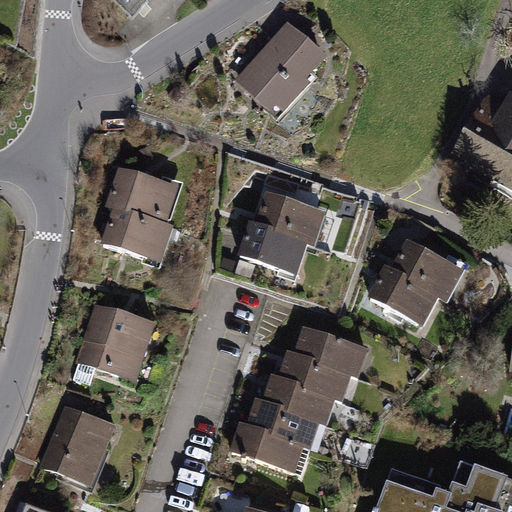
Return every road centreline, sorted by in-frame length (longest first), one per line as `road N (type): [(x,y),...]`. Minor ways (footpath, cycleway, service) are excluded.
road 1 (residential): [(223,279),(140,511)]
road 2 (residential): [(45,167),(22,332),(0,403)]
road 3 (residential): [(49,73),(115,74),(238,0)]
